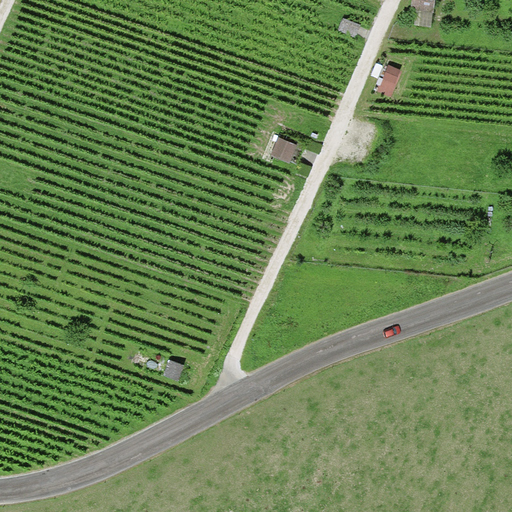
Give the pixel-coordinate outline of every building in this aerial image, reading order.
[(441,0),(418,0),(416,22),(439,24),(441,0)] [(348,15),(344,27),(362,34),(367,22),(348,15)] [(381,79),(379,94),(393,95),(395,81),(381,79)] [(410,135),(381,127),(375,148),(404,155),(410,135)] [(305,144),(287,136),(280,152),(298,161),(305,144)] [(185,382),(190,366),(173,360),(167,376),(185,382)]
